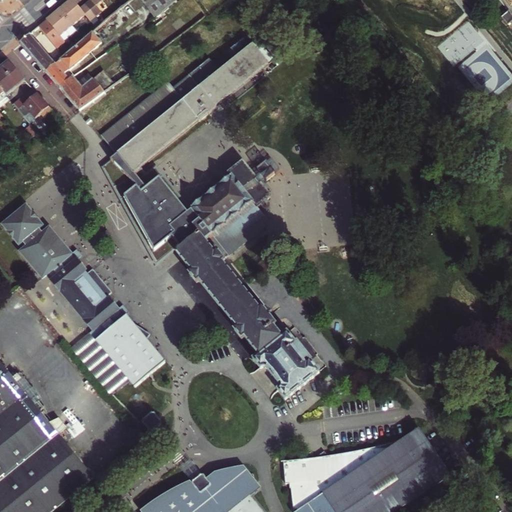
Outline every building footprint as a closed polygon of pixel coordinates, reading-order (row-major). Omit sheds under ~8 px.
[(104,0),(88,0),(90,2),(85,6),(95,19),(101,14),(95,8),(104,0)] [(170,8),(179,0),(139,0),(154,19),(170,8)] [(79,11),(71,1),(67,4),(59,10),(72,27),(84,17),(90,24),(95,19),(85,6),(79,11)] [(39,26),(57,48),(64,43),(60,37),(72,27),(59,10),(47,19),(39,26)] [(511,21),(511,14),(509,11),(500,18),(506,26),(511,21)] [(27,36),(20,42),(46,73),(56,65),(29,34),(27,36)] [(93,34),(65,58),(56,65),(46,73),(53,81),(59,88),(73,78),(83,71),(77,63),(102,44),(93,34)] [(212,116),(280,64),(264,44),(203,90),(192,76),(175,89),(170,82),(102,134),(115,150),(117,149),(119,152),(117,153),(134,175),(141,170),(140,169),(141,169),(212,115),(212,116)] [(105,54),(89,66),(91,69),(107,57),(105,54)] [(0,67),(0,86),(4,92),(7,95),(25,80),(8,61),(0,67)] [(73,78),(59,88),(69,100),(79,112),(97,98),(86,85),(81,89),(73,78)] [(36,92),(32,88),(14,104),(18,109),(36,92)] [(36,92),(18,109),(30,123),(40,113),(43,116),(51,109),(47,106),(36,92)] [(33,136),(37,133),(31,125),(26,128),(33,136)] [(180,245),(173,236),(154,250),(121,197),(134,187),(139,192),(157,179),(184,213),(188,210),(154,166),(144,173),(141,169),(140,169),(141,170),(134,175),(117,153),(97,168),(155,264),(180,245)] [(270,328),(272,327),(259,310),(257,311),(219,262),(222,260),(221,259),(226,255),(227,256),(255,235),(268,225),(254,210),(268,200),(241,165),(227,175),(229,178),(188,210),(184,213),(157,179),(139,192),(134,187),(121,197),(154,250),(173,236),(180,245),(181,248),(176,252),(191,271),(188,273),(195,282),(198,280),(235,328),(232,330),(239,339),(242,337),(256,355),(250,360),(260,373),(264,373),(273,384),(272,389),(282,402),(318,374),(309,363),(312,361),(296,341),(294,343),(286,332),(282,335),(278,338),(270,328)] [(95,342),(125,317),(128,314),(122,306),(117,309),(109,299),(108,300),(106,297),(111,293),(92,270),(86,274),(84,272),(85,271),(78,263),(81,260),(76,253),(71,258),(48,230),(41,236),(36,231),(41,227),(24,207),(1,227),(18,247),(23,243),(27,248),(19,254),(42,281),(54,271),(58,275),(51,281),(92,330),(71,349),(108,395),(127,380),(95,342)] [(125,317),(95,342),(127,380),(132,387),(162,362),(145,341),(149,336),(130,324),(125,317)] [(275,325),(272,327),(270,328),(278,338),(282,335),(275,325)] [(0,511),(53,511),(94,479),(13,377),(0,361),(0,511)] [(151,416),(148,415),(142,420),(142,423),(147,430),(150,431),(156,426),(157,423),(151,416)] [(314,460),(281,463),(284,486),(288,485),(289,490),(290,490),(293,511),(396,511),(449,476),(419,431),(405,441),(353,453),(328,458),(325,453),(314,460)] [(262,511),(251,497),(260,489),(243,467),(224,471),(214,474),(206,481),(201,476),(192,485),(190,483),(182,486),(162,497),(141,511),(262,511)]
